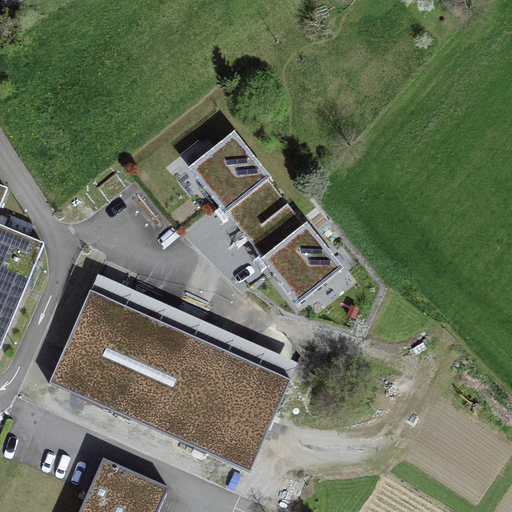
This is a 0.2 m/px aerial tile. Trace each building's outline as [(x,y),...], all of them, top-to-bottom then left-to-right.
[(234,136),(191,171),(225,214),(234,206),(254,231),(288,204),(234,136)] [(0,350),(44,246),(0,227),(0,207),(7,190),(0,187),(0,350)] [(341,270),(288,204),(254,231),(272,254),(264,261),(298,304),(341,270)] [(292,381),(92,291),(50,385),(250,474),(292,381)] [(158,511),(169,489),(103,460),(79,511),(158,511)]
